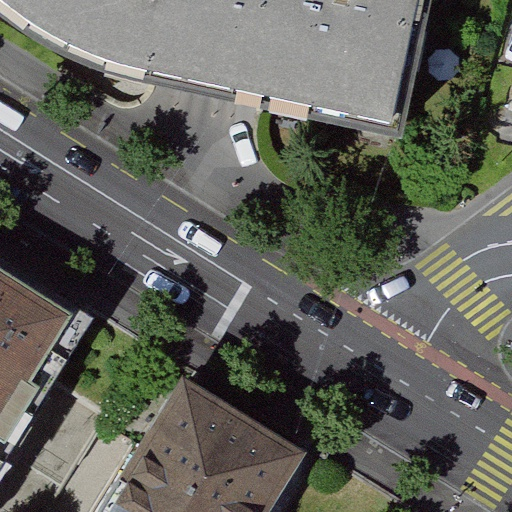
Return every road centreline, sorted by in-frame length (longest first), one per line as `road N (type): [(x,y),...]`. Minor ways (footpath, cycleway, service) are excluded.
road 1 (secondary): [(0,141),(381,376)]
road 2 (residential): [(511,266),(464,288),(381,376)]
road 3 (secondary): [(381,376),(511,456)]
